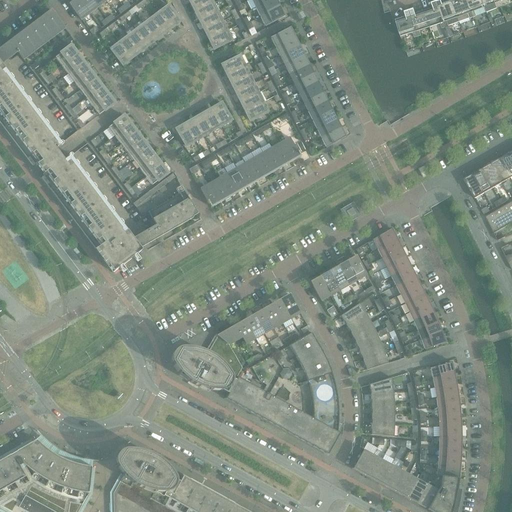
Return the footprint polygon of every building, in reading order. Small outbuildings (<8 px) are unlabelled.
[(89,14),(78,0),(75,0),(69,5),(72,8),(81,20),(89,14)] [(98,8),(91,0),(78,0),(89,14),(98,8)] [(213,4),(210,0),(197,0),(191,3),(195,13),(213,4)] [(256,8),(272,0),(250,0),(247,2),(251,10),(255,8),(256,8)] [(260,17),(280,8),(275,0),(272,0),(256,8),(260,17)] [(458,23),(451,2),(442,5),(440,0),(437,0),(436,1),(445,28),(448,27),(447,26),(458,23)] [(473,18),(465,0),(456,0),(451,2),(458,23),(468,19),(469,20),(472,18),(473,18)] [(484,9),(480,0),(465,0),(473,18),(486,13),(485,9),(484,9)] [(500,7),(496,0),(480,0),(484,9),(485,9),(494,5),(496,9),(499,8),(500,7)] [(445,28),(436,1),(431,2),(433,8),(424,11),(430,28),(440,25),(441,29),(444,28),(445,28)] [(217,13),(213,4),(195,13),(200,22),(217,13)] [(180,22),(169,6),(160,12),(172,28),(180,22)] [(279,20),(284,17),(280,8),(260,17),(265,27),(279,20)] [(430,28),(424,11),(415,14),(413,8),(409,10),(417,37),(420,36),(419,32),(429,28),(430,28)] [(417,37),(409,10),(404,11),(406,17),(394,21),(399,38),(412,34),(413,39),(417,37)] [(65,28),(54,14),(51,11),(43,17),(57,35),(65,29),(64,28),(65,28)] [(172,28),(160,12),(152,18),(164,34),(172,28)] [(222,22),(217,13),(200,22),(205,31),(222,22)] [(57,35),(43,17),(35,23),(48,41),(57,35)] [(164,34),(152,18),(144,25),(156,40),(164,34)] [(227,31),(222,22),(205,31),(209,40),(227,31)] [(48,41),(35,23),(27,29),(40,47),(48,41)] [(156,40),(144,25),(136,31),(147,47),(156,40)] [(275,47),(295,38),(290,28),(284,31),(271,38),(275,47)] [(40,47),(27,29),(19,36),(32,53),(40,47)] [(231,41),(231,39),(234,37),(230,30),(227,31),(209,40),(214,49),(231,41)] [(147,47),(136,31),(128,37),(140,52),(147,47)] [(32,53),(19,36),(10,42),(18,53),(23,60),(32,53)] [(67,45),(74,40),(71,36),(64,42),(67,45)] [(140,52),(128,37),(119,43),(131,59),(140,52)] [(280,56),(299,47),(295,38),(275,47),(280,56)] [(0,60),(2,63),(17,52),(17,53),(18,53),(10,42),(0,49),(0,60)] [(60,50),(67,45),(64,42),(57,47),(60,50)] [(131,59),(119,43),(111,50),(123,65),(131,59)] [(62,66),(77,55),(71,46),(55,58),(62,66)] [(53,55),(60,50),(57,47),(50,52),(53,55)] [(285,65),(304,56),(299,47),(280,56),(285,65)] [(46,61),(53,55),(50,52),(43,57),(46,61)] [(68,74),(83,63),(77,55),(62,66),(68,74)] [(289,75),(309,65),(304,56),(285,65),(289,75)] [(39,66),(46,61),(43,57),(37,62),(39,66)] [(244,66),(239,57),(222,65),(227,75),(244,66)] [(0,123),(27,159),(33,166),(34,168),(37,166),(40,170),(43,174),(40,176),(42,178),(47,185),(96,250),(97,251),(101,256),(102,258),(104,260),(113,273),(131,259),(142,251),(140,249),(133,239),(127,231),(124,233),(122,231),(123,230),(114,219),(105,207),(96,196),(88,184),(79,173),(70,160),(66,163),(64,161),(60,155),(54,147),(57,144),(48,132),(39,120),(30,109),(22,97),(13,86),(4,74),(2,72),(5,70),(1,64),(2,63),(0,60),(0,123)] [(32,72),(39,66),(37,62),(29,68),(32,72)] [(74,83),(89,71),(83,63),(68,74),(74,83)] [(294,84),(313,74),(309,65),(289,75),(294,84)] [(249,75),(244,66),(227,75),(231,84),(249,75)] [(80,91),(96,79),(89,71),(74,83),(80,91)] [(298,93),(318,83),(313,74),(294,84),(298,93)] [(50,81),(53,79),(50,75),(47,77),(43,80),(48,86),(51,83),(50,81)] [(253,85),(249,75),(231,84),(236,93),(253,85)] [(86,99),(102,87),(96,79),(80,91),(86,99)] [(303,102),(322,92),(318,83),(298,93),(303,102)] [(258,94),(253,85),(236,93),(241,102),(258,94)] [(92,107),(108,95),(102,87),(86,99),(92,107)] [(59,94),(61,92),(59,89),(57,90),(55,88),(51,91),(56,96),(59,94)] [(308,111),(327,102),(322,92),(303,102),(308,111)] [(263,103),(258,94),(241,102),(245,112),(263,103)] [(99,116),(114,104),(108,95),(92,107),(99,116)] [(312,120),(332,111),(327,102),(308,111),(312,120)] [(267,112),(263,103),(245,112),(250,121),(267,112)] [(231,121),(221,104),(212,109),(222,126),(231,121)] [(222,126),(212,109),(203,114),(213,131),(222,126)] [(317,129),(336,120),(332,111),(312,120),(317,129)] [(213,131),(203,114),(195,119),(204,136),(213,131)] [(289,118),(287,114),(280,118),(282,122),(289,118)] [(115,137),(130,125),(124,116),(108,128),(115,137)] [(204,136),(195,119),(186,124),(195,141),(204,136)] [(321,138),(341,129),(336,120),(317,129),(321,138)] [(84,127),(80,121),(76,123),(81,129),(84,127)] [(195,141),(186,124),(176,130),(186,147),(195,141)] [(121,145),(136,133),(130,125),(115,137),(121,145)] [(269,129),(267,125),(260,129),(263,133),(269,129)] [(263,133),(260,129),(253,133),(256,137),(263,133)] [(326,149),(345,138),(345,137),(341,129),(321,138),(326,149)] [(127,153),(143,141),(136,133),(121,145),(127,153)] [(252,139),(249,135),(243,139),(245,143),(252,139)] [(298,152),(290,138),(281,143),(291,162),(294,160),(300,157),(300,155),(298,152)] [(98,145),(94,139),(90,142),(95,148),(98,145)] [(245,143),(243,139),(236,143),(238,147),(245,143)] [(133,161),(149,149),(143,141),(127,153),(133,161)] [(305,150),(301,142),(297,145),(301,153),(305,150)] [(291,162),(281,143),(272,148),(282,167),(285,165),(285,166),(291,162)] [(234,149),(232,145),(225,149),(227,153),(234,149)] [(317,154),(313,147),(308,150),(312,157),(317,154)] [(282,167),(272,148),(263,153),(273,172),(276,170),(276,171),(282,167)] [(139,169),(155,157),(149,149),(133,161),(139,169)] [(227,153),(225,149),(218,153),(220,157),(227,153)] [(273,172),(263,153),(254,158),(265,177),(267,175),(267,176),(274,172),(273,172)] [(216,160),(214,155),(207,159),(210,164),(216,160)] [(511,177),(511,160),(508,155),(500,160),(510,178),(511,177)] [(146,177),(161,166),(155,157),(139,169),(146,177)] [(265,177),(254,158),(245,163),(256,182),(258,180),(259,181),(265,177)] [(210,164),(207,159),(200,163),(203,167),(210,164)] [(510,178),(500,160),(491,165),(501,184),(502,184),(510,178)] [(256,182),(245,163),(236,168),(247,187),(250,185),(250,186),(256,182)] [(501,184),(491,165),(482,170),(492,189),(493,189),(501,184)] [(119,172),(122,169),(119,166),(116,168),(114,166),(111,169),(115,175),(119,172)] [(152,186),(168,174),(161,166),(146,177),(152,186)] [(199,170),(196,166),(189,170),(191,174),(199,170)] [(424,167),(419,170),(424,178),(429,175),(424,167)] [(247,187),(236,168),(228,174),(238,192),(241,190),(241,191),(247,187)] [(492,189),(482,170),(473,175),(483,194),(484,194),(492,189)] [(173,174),(165,180),(168,184),(175,178),(173,174)] [(238,192),(228,174),(219,179),(229,197),(232,196),(238,192)] [(483,194),(473,175),(464,180),(474,199),(483,194)] [(229,198),(229,197),(219,179),(210,184),(220,202),(223,201),(229,198)] [(220,202),(210,184),(200,189),(207,202),(209,205),(211,208),(213,207),(220,203),(220,202)] [(138,236),(133,239),(140,249),(144,247),(148,244),(154,241),(158,238),(157,237),(161,235),(162,236),(193,218),(193,217),(198,214),(197,212),(190,201),(188,197),(187,197),(181,186),(181,187),(176,189),(179,195),(148,213),(153,220),(156,225),(148,230),(140,235),(138,236)] [(511,202),(486,217),(486,218),(493,234),(511,224),(511,202)] [(361,216),(353,203),(341,210),(348,223),(361,216)] [(397,240),(392,231),(391,229),(373,240),(377,250),(397,240)] [(382,259),(401,249),(397,240),(377,250),(382,259)] [(386,268),(406,258),(401,249),(382,259),(386,268)] [(366,275),(356,257),(349,260),(350,261),(347,262),(357,281),(366,275)] [(391,277),(410,267),(406,258),(386,268),(391,277)] [(347,262),(341,265),(341,266),(338,267),(348,286),(357,281),(347,262)] [(348,286),(338,267),(332,271),(329,273),(340,291),(348,286)] [(396,286),(415,276),(410,267),(391,277),(396,286)] [(340,291),(329,273),(329,272),(323,276),(320,278),(331,296),(340,291)] [(400,295),(419,285),(415,276),(396,286),(400,295)] [(320,278),(320,277),(312,282),(311,283),(321,301),(331,296),(320,278)] [(405,304),(424,294),(419,285),(400,295),(405,304)] [(372,292),(370,288),(363,292),(366,296),(372,292)] [(366,296),(363,292),(357,296),(360,300),(366,296)] [(409,313),(429,304),(428,302),(424,294),(405,304),(409,312),(409,313)] [(300,314),(289,295),(288,296),(280,300),(291,319),(300,314)] [(291,319),(280,301),(277,302),(271,305),(271,306),(282,324),(291,319)] [(343,311),(350,307),(347,303),(340,307),(343,311)] [(346,325),(366,314),(360,304),(340,317),(343,321),(344,321),(346,324),(345,324),(346,325)] [(433,313),(429,304),(409,313),(414,322),(433,313)] [(282,324),(271,306),(268,307),(262,311),(273,329),(282,324)] [(338,315),(335,310),(329,315),(332,319),(338,315)] [(264,334),(273,329),(262,311),(260,312),(259,312),(253,316),(264,334)] [(437,323),(435,316),(433,313),(414,322),(415,325),(418,331),(437,323)] [(351,334),(371,323),(366,314),(346,325),(348,330),(349,329),(350,332),(350,333),(351,334)] [(255,339),(264,334),(253,316),(251,318),(250,317),(244,321),(255,339)] [(255,339),(245,321),(242,323),(242,322),(236,326),(247,344),(255,339)] [(355,343),(376,333),(371,323),(351,334),(353,339),(354,338),(355,341),(354,341),(355,342),(355,343)] [(441,333),(441,331),(437,323),(418,331),(421,339),(421,340),(441,333)] [(247,344),(236,326),(231,329),(231,328),(219,335),(219,336),(218,336),(229,345),(242,338),(246,345),(247,344)] [(310,330),(307,326),(301,330),(303,334),(310,330)] [(326,359),(322,352),(311,333),(299,340),(299,341),(298,341),(289,346),(296,357),(290,361),(292,364),(298,361),(301,367),(295,370),(297,373),(303,370),(305,375),(308,381),(332,373),(331,371),(328,364),(327,361),(326,359)] [(380,343),(376,333),(355,343),(357,347),(358,347),(359,350),(358,350),(359,351),(359,352),(380,343)] [(445,343),(445,341),(444,341),(441,333),(421,340),(425,350),(445,343)] [(242,369),(229,345),(218,336),(218,337),(217,336),(207,354),(201,352),(195,350),(189,349),(182,349),(180,349),(177,350),(174,352),(173,354),(172,357),(171,360),(172,363),(172,364),(175,369),(180,374),(184,379),(189,383),(192,384),(197,387),(198,387),(204,389),(210,391),(216,391),(223,391),(224,391),(228,394),(232,388),(235,382),(237,378),(242,369)] [(292,341),(289,337),(283,340),(285,345),(292,341)] [(280,347),(278,343),(271,347),(274,351),(280,347)] [(384,353),(380,343),(359,352),(361,357),(362,356),(363,359),(362,359),(363,361),(384,353)] [(274,351),(271,347),(265,350),(267,355),(274,351)] [(388,364),(384,353),(363,361),(364,366),(365,366),(366,371),(388,364)] [(248,366),(256,361),(254,357),(246,361),(248,366)] [(454,374),(452,365),(451,363),(430,369),(433,379),(454,374)] [(289,380),(291,375),(288,370),(283,370),(280,375),(283,380),(289,380)] [(338,415),(338,412),(339,412),(338,411),(338,408),(338,404),(337,400),(338,400),(337,400),(337,396),(336,393),(337,392),(336,392),(335,389),(336,389),(336,388),(335,388),(335,385),(335,384),(334,384),(334,381),(333,381),(332,377),(333,377),(332,377),(332,375),(332,374),(332,373),(308,381),(308,384),(311,392),(312,401),(313,410),(313,419),(301,413),(289,434),(328,455),(337,439),(336,439),(337,435),(338,427),(338,424),(338,423),(338,420),(338,419),(338,416),(339,416),(339,415),(338,415)] [(456,384),(454,374),(433,379),(434,383),(435,388),(456,384)] [(301,413),(237,378),(235,382),(232,388),(228,394),(225,399),(289,434),(301,413)] [(393,393),(391,378),(369,385),(370,391),(371,394),(370,394),(370,395),(393,393)] [(458,395),(456,384),(435,388),(436,398),(458,395)] [(394,404),(393,393),(370,395),(371,400),(372,403),(371,404),(371,405),(394,404)] [(459,405),(458,395),(436,398),(437,408),(459,405)] [(394,415),(394,404),(371,405),(371,410),(372,410),(372,413),(371,413),(371,415),(394,415)] [(460,416),(459,405),(437,408),(438,413),(438,417),(460,416)] [(394,426),(394,415),(371,415),(371,420),(372,420),(372,423),(371,423),(371,424),(371,425),(394,426)] [(461,426),(460,416),(438,417),(439,427),(461,426)] [(393,437),(394,426),(371,425),(371,430),(371,433),(371,435),(393,437)] [(461,437),(461,426),(439,427),(439,437),(461,437)] [(461,448),(461,437),(439,437),(439,443),(439,447),(461,448)] [(88,467),(79,465),(71,463),(63,459),(56,455),(49,451),(42,446),(36,440),(20,449),(21,450),(28,457),(35,463),(38,465),(34,472),(44,478),(52,482),(61,486),(70,489),(74,490),(80,491),(89,492),(92,467),(88,467)] [(460,458),(461,448),(439,447),(439,457),(460,458)] [(0,508),(7,511),(61,511),(74,490),(70,489),(61,486),(52,482),(44,478),(34,472),(38,465),(35,463),(28,457),(21,450),(20,449),(0,460),(0,508)] [(247,511),(235,505),(183,476),(180,482),(175,479),(171,473),(171,472),(167,468),(163,463),(158,459),(152,456),(145,453),(143,452),(137,451),(136,451),(133,451),(130,450),(124,451),(123,451),(120,452),(118,454),(117,457),(116,460),(116,462),(116,465),(118,468),(119,471),(121,473),(123,475),(113,494),(113,511),(247,511)] [(362,474),(373,455),(363,450),(356,464),(353,469),(362,474)] [(371,479),(382,460),(373,455),(362,474),(371,479)] [(460,469),(460,458),(439,457),(439,458),(438,467),(460,469)] [(380,484),(391,465),(382,460),(371,479),(380,484)] [(389,489),(400,470),(391,465),(380,484),(389,489)] [(458,479),(459,472),(460,469),(438,467),(437,472),(437,476),(458,479)] [(398,494),(408,475),(400,470),(389,489),(398,494)] [(407,499),(417,480),(408,475),(398,494),(407,499)] [(456,511),(462,486),(457,485),(458,479),(437,476),(431,475),(426,485),(416,504),(425,509),(426,507),(434,511),(433,511),(456,511)] [(416,504),(426,485),(417,480),(407,499),(411,501),(416,504)] [(78,511),(89,494),(89,492),(80,491),(74,490),(61,511),(78,511)]
